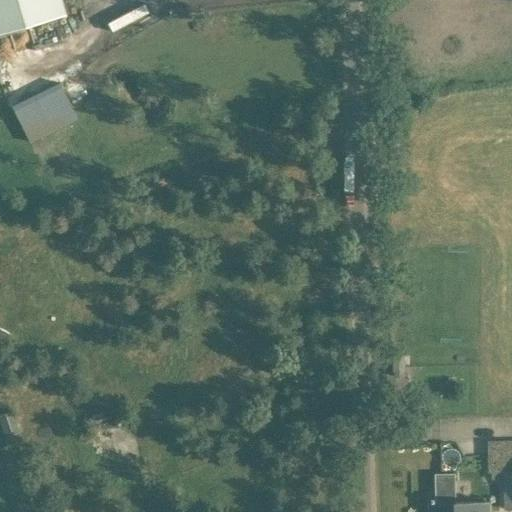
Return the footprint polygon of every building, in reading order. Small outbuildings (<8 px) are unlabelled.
[(0,0),(0,34),(67,15),(62,0),(0,0)] [(35,142),(83,119),(64,80),(17,103),(35,142)] [(404,376),(404,358),(394,358),(394,376),(404,376)] [(12,411),(0,414),(0,422),(6,441),(20,436),(12,411)] [(91,420),(94,432),(119,426),(116,414),(91,420)] [(511,440),(508,441),(488,441),(489,472),(511,471),(511,440)] [(490,511),(490,501),(456,502),(455,473),(435,473),(435,499),(431,499),(432,503),(428,503),(427,511),(490,511)]
